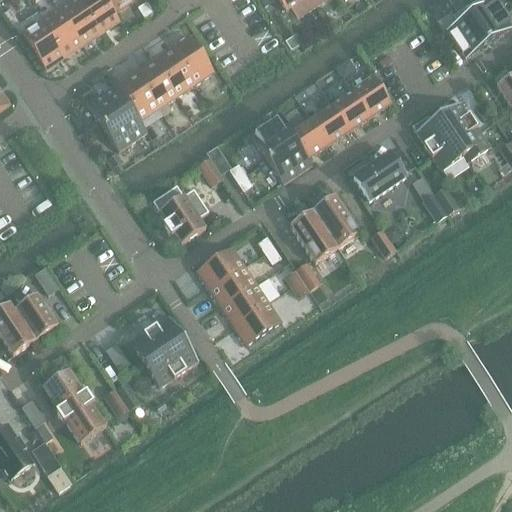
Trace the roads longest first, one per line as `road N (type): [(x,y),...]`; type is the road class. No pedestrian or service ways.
road 1 (residential): [(511,47),(158,280)]
road 2 (residential): [(39,104),(158,280)]
road 3 (residential): [(39,104),(203,0)]
road 4 (residential): [(158,280),(5,382)]
